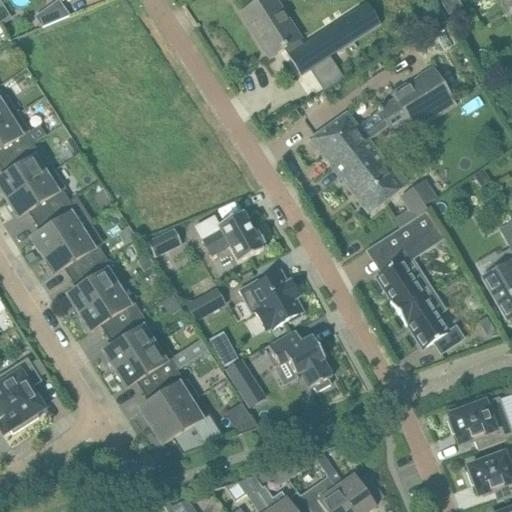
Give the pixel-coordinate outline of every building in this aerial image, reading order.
[(273,0),(263,0),(241,15),(242,16),(245,14),(261,38),(258,40),(270,59),(286,49),(289,54),(286,56),(300,77),(382,25),(368,4),(344,19),(353,33),(335,44),(326,30),(300,47),(297,42),(299,40),(273,0)] [(42,28),(68,18),(57,2),(34,18),(42,28)] [(412,128),(451,104),(430,71),(392,95),(395,100),(377,111),(392,134),(409,123),(412,128)] [(0,126),(10,120),(18,115),(6,97),(3,99),(0,93),(0,126)] [(311,141),(341,178),(370,214),(407,185),(387,159),(383,162),(345,114),(311,141)] [(10,120),(0,126),(0,166),(33,145),(26,134),(29,132),(18,115),(10,120)] [(0,180),(0,191),(0,192),(6,202),(46,177),(35,159),(40,156),(33,145),(0,166),(0,169),(5,177),(0,180)] [(46,177),(6,202),(13,212),(18,220),(21,218),(31,212),(49,200),(56,210),(69,202),(62,192),(65,190),(54,172),(46,177)] [(482,172),(475,177),(482,187),(489,183),(482,172)] [(425,182),(399,199),(413,221),(426,212),(424,209),(437,200),(425,182)] [(34,238),(31,240),(36,248),(43,258),(82,233),(71,216),(76,213),(69,202),(56,210),(35,224),(41,234),(34,238)] [(413,221),(370,249),(386,272),(402,262),(403,264),(410,260),(443,238),(426,212),(413,221)] [(266,249),(257,231),(253,233),(242,214),(218,227),(214,218),(195,229),(202,242),(201,242),(210,258),(229,248),(238,265),(263,251),(266,249)] [(135,240),(128,229),(120,234),(119,239),(124,247),(135,240)] [(173,230),(148,243),(155,257),(180,245),(173,230)] [(511,230),(502,236),(510,252),(500,258),(505,268),(482,281),(507,323),(509,321),(511,324),(511,323),(511,230)] [(82,233),(43,258),(49,268),(54,277),(57,275),(67,269),(85,257),(92,267),(105,259),(98,248),(93,251),(82,233)] [(70,295),(67,297),(72,305),(79,315),(118,290),(107,273),(112,270),(105,259),(92,267),(71,281),(77,291),(70,295)] [(386,272),(376,279),(391,302),(390,303),(398,316),(432,294),(420,276),(414,280),(403,264),(402,262),(386,272)] [(299,298),(290,283),(284,286),(278,276),(281,275),(280,274),(259,285),(257,282),(238,292),(251,316),(255,314),(265,332),(271,329),(272,331),(287,322),(289,326),(302,319),(300,315),(302,314),(295,301),(299,298)] [(118,290),(79,315),(85,325),(90,333),(93,331),(100,327),(107,337),(141,315),(134,304),(129,308),(118,290)] [(213,294),(187,308),(192,317),(202,311),(205,316),(221,308),(213,294)] [(398,316),(406,328),(407,327),(423,351),(434,344),(441,355),(462,340),(455,330),(449,334),(437,316),(444,312),(432,294),(398,316)] [(106,352),(103,354),(108,362),(115,372),(154,347),(143,329),(148,326),(141,315),(107,337),(113,347),(106,352)] [(267,348),(278,368),(287,363),(295,377),(300,374),(309,391),(313,389),(316,394),(330,386),(328,381),(331,379),(322,362),(324,361),(312,339),(301,344),(295,333),(267,348)] [(223,334),(209,342),(224,370),(238,363),(223,334)] [(154,347),(115,372),(121,382),(126,390),(129,388),(157,370),(164,380),(177,372),(171,362),(174,360),(162,342),(154,347)] [(0,389),(26,428),(39,419),(36,415),(43,411),(30,389),(41,382),(27,360),(0,376),(0,389)] [(142,408),(139,410),(144,419),(151,429),(190,404),(198,398),(187,380),(183,382),(177,372),(164,380),(143,394),(149,404),(142,408)] [(12,436),(26,428),(0,389),(0,431),(3,436),(10,432),(12,436)] [(511,439),(511,433),(499,399),(473,408),(472,405),(458,410),(459,414),(448,418),(449,420),(446,421),(452,436),(455,435),(459,446),(473,441),(477,453),(511,439)] [(190,404),(151,429),(157,439),(162,447),(165,445),(172,441),(182,456),(225,441),(209,415),(201,421),(190,404)] [(244,434),(258,429),(250,416),(238,424),(244,434)] [(511,456),(511,453),(468,469),(469,472),(466,473),(471,487),(474,486),(478,497),(492,492),(497,504),(511,498),(511,456)] [(327,478),(350,511),(370,511),(375,509),(354,477),(342,485),(322,456),(314,459),(327,478)] [(254,478),(246,481),(267,511),(308,511),(304,505),(299,498),(296,494),(286,500),(281,493),(272,500),(264,488),(262,489),(258,484),(254,478)] [(350,511),(327,478),(299,498),(304,505),(308,511),(350,511)] [(267,511),(246,481),(238,484),(240,488),(246,496),(257,511),(267,511)] [(238,484),(225,488),(235,503),(246,496),(240,488),(238,484)] [(192,511),(186,501),(179,505),(183,511),(192,511)]
